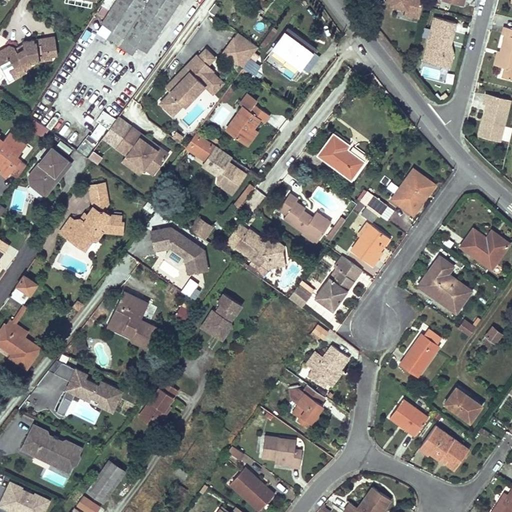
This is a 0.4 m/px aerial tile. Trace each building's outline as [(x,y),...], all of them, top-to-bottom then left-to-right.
[(109,39),(130,6),(121,0),(115,0),(101,22),(113,30),(107,38),(109,39)] [(121,0),(130,6),(162,26),(178,0),(121,0)] [(383,0),(382,5),(418,16),(422,0),(383,0)] [(214,2),(208,10),(214,14),(219,6),(214,2)] [(250,9),(257,14),(261,9),(254,4),(250,9)] [(146,51),(162,26),(130,6),(109,39),(131,53),(136,45),(146,51)] [(427,37),(422,59),(441,63),(442,58),(450,60),(452,51),(450,43),(449,43),(445,42),(448,29),(452,30),(455,20),(433,15),(430,24),(435,26),(432,39),(427,37)] [(113,30),(101,22),(96,31),(107,38),(113,30)] [(435,26),(430,24),(427,37),(432,39),(435,26)] [(511,77),(511,25),(505,24),(502,32),(505,33),(501,49),(497,63),(505,65),(502,75),(511,77)] [(81,37),(88,40),(93,31),(85,28),(81,37)] [(300,37),(288,28),(274,49),(300,68),(312,52),(297,41),(300,37)] [(242,66),(250,56),(257,46),(237,31),(222,51),(242,66)] [(315,47),(300,37),(297,41),(312,52),(315,47)] [(10,45),(0,50),(0,63),(0,64),(11,59),(15,67),(11,69),(15,78),(27,72),(25,69),(29,64),(29,62),(46,59),(46,56),(50,55),(55,54),(53,38),(32,41),(32,39),(21,40),(23,44),(25,48),(19,51),(17,48),(17,46),(10,45)] [(196,53),(185,65),(189,70),(170,90),(170,91),(183,103),(185,105),(205,84),(202,81),(211,70),(213,69),(207,63),(214,56),(205,47),(198,54),(196,53)] [(253,58),(250,56),(242,66),(240,68),(245,70),(248,71),(250,71),(252,70),(254,68),(255,65),(255,62),(254,60),(253,58)] [(441,63),(422,59),(421,63),(448,70),(450,60),(442,58),(441,63)] [(11,59),(0,64),(9,82),(15,78),(11,69),(15,67),(11,59)] [(294,78),(298,67),(288,63),(284,74),(294,78)] [(165,86),(170,90),(189,70),(185,65),(165,86)] [(223,81),(211,70),(202,81),(205,84),(212,92),(223,81)] [(225,101),(235,87),(230,83),(220,97),(225,101)] [(160,101),(173,114),(183,103),(170,91),(160,101)] [(482,122),(479,134),(499,139),(508,99),(485,94),(483,103),(486,103),(483,117),(486,118),(486,122),(482,122)] [(242,105),(225,129),(243,141),(254,127),(260,118),(264,121),(269,114),(254,103),(249,110),(242,105)] [(152,135),(134,122),(119,143),(155,169),(170,148),(161,141),(159,144),(150,138),(152,135)] [(45,137),(48,127),(38,124),(35,134),(45,137)] [(62,135),(73,140),(77,128),(66,124),(62,135)] [(247,144),(257,129),(254,127),(243,141),(247,144)] [(15,155),(24,143),(7,130),(0,140),(0,139),(0,160),(3,162),(0,166),(0,171),(5,175),(12,165),(18,158),(15,155)] [(176,131),(172,136),(185,146),(186,144),(188,141),(176,131)] [(204,163),(218,173),(216,182),(231,193),(245,175),(227,161),(231,157),(195,132),(188,141),(186,144),(207,159),(204,163)] [(348,145),(333,134),(319,152),(350,177),(363,161),(346,148),(348,145)] [(51,146),(27,175),(28,183),(37,183),(46,190),(54,181),(51,179),(54,176),(53,174),(59,166),(55,163),(62,155),(51,146)] [(95,152),(91,159),(98,163),(102,156),(95,152)] [(63,170),(70,162),(62,155),(55,163),(59,166),(53,174),(54,176),(51,179),(54,181),(57,178),(63,170)] [(12,165),(5,175),(12,180),(19,170),(12,165)] [(413,214),(434,184),(412,169),(391,198),(413,214)] [(104,182),(88,184),(90,192),(105,189),(104,182)] [(28,183),(42,195),(46,190),(37,183),(28,183)] [(239,206),(254,187),(249,184),(234,203),(239,206)] [(105,189),(90,192),(92,207),(87,215),(83,221),(80,219),(73,220),(70,218),(66,224),(76,231),(72,237),(79,242),(77,244),(86,251),(94,239),(97,241),(103,233),(123,234),(123,223),(120,222),(120,216),(109,215),(102,210),(107,203),(105,189)] [(318,238),(330,222),(315,212),(312,216),(310,219),(302,213),(304,210),(305,208),(295,201),(297,199),(290,193),(278,209),(285,214),(283,218),(302,231),(304,227),(318,238)] [(379,215),(385,205),(373,196),(366,206),(376,214),(379,215)] [(376,214),(366,206),(360,214),(371,221),(376,214)] [(312,216),(304,210),(302,213),(310,219),(312,216)] [(189,229),(206,239),(215,225),(197,215),(189,229)] [(340,217),(332,228),(336,231),(344,220),(340,217)] [(379,250),(388,237),(366,221),(356,234),(360,237),(350,250),(371,265),(378,257),(375,255),(379,250)] [(60,233),(70,239),(77,244),(79,242),(72,237),(76,231),(66,224),(60,233)] [(240,225),(229,240),(236,245),(234,248),(259,266),(264,260),(268,262),(282,262),(282,252),(274,247),(266,247),(264,245),(266,243),(249,230),(248,231),(240,225)] [(153,231),(157,251),(172,248),(181,254),(183,252),(187,254),(185,256),(187,257),(190,272),(209,269),(205,250),(172,227),(153,231)] [(318,238),(304,227),(302,231),(316,241),(318,238)] [(491,239),(473,227),(460,247),(491,269),(510,244),(496,233),(491,239)] [(325,238),(329,241),(336,231),(332,228),(325,238)] [(453,242),(447,237),(443,243),(449,247),(453,242)] [(236,245),(229,240),(227,242),(234,248),(236,245)] [(275,243),(266,243),(264,245),(266,247),(274,247),(282,252),(284,249),(275,243)] [(361,270),(341,256),(333,267),(339,270),(332,279),(329,277),(314,297),(333,310),(361,270)] [(453,266),(439,256),(420,283),(438,296),(437,298),(455,312),(470,290),(448,273),(453,266)] [(23,305),(37,284),(24,275),(10,295),(23,305)] [(195,300),(203,288),(189,279),(181,291),(195,300)] [(297,285),(295,287),(309,296),(310,294),(297,285)] [(295,287),(287,298),(301,308),(309,296),(295,287)] [(141,319),(148,302),(122,290),(108,322),(117,326),(119,331),(124,333),(128,332),(132,334),(131,337),(134,339),(148,346),(157,326),(141,319)] [(213,309),(201,326),(212,334),(218,324),(225,328),(231,328),(232,321),(244,304),(227,290),(219,302),(223,304),(218,312),(213,309)] [(16,322),(26,307),(23,305),(13,320),(16,322)] [(185,324),(192,313),(181,305),(174,317),(185,324)] [(10,318),(6,324),(25,337),(29,331),(16,322),(13,320),(10,318)] [(456,328),(468,336),(475,325),(463,318),(456,328)] [(117,326),(108,322),(106,326),(119,331),(117,326)] [(10,356),(26,367),(40,347),(25,337),(6,324),(4,323),(0,329),(0,344),(12,353),(10,356)] [(218,324),(212,334),(222,341),(231,328),(225,328),(218,324)] [(312,331),(323,339),(327,333),(316,325),(312,331)] [(491,348),(502,332),(492,325),(481,341),(491,348)] [(440,337),(427,328),(423,334),(436,343),(440,337)] [(423,334),(421,333),(400,363),(417,375),(438,345),(436,343),(423,334)] [(340,369),(349,357),(332,345),(324,357),(316,351),(306,364),(313,369),(308,376),(323,387),(326,383),(337,367),(340,369)] [(66,416),(73,396),(116,411),(124,389),(88,376),(89,371),(53,359),(43,386),(63,393),(56,412),(66,416)] [(337,367),(326,383),(331,387),(342,371),(340,369),(337,367)] [(167,404),(177,390),(163,380),(140,413),(149,421),(153,415),(157,418),(160,420),(166,412),(163,410),(167,404)] [(322,404),(326,397),(308,384),(303,391),(305,392),(297,403),(299,405),(293,413),(300,418),(298,420),(303,424),(319,421),(317,412),(323,405),(322,404)] [(481,403),(456,386),(445,403),(470,421),(481,403)] [(429,418),(404,399),(390,418),(400,425),(402,423),(410,430),(409,431),(416,437),(429,418)] [(149,421),(140,413),(138,416),(151,426),(157,418),(153,415),(149,421)] [(402,423),(400,425),(409,431),(410,430),(402,423)] [(48,431),(34,424),(22,449),(36,455),(38,451),(44,454),(48,454),(53,456),(50,462),(57,465),(59,461),(63,463),(65,469),(70,471),(75,462),(77,463),(81,456),(78,455),(82,447),(66,439),(64,440),(59,438),(60,436),(53,433),(53,435),(48,433),(48,431)] [(441,437),(444,431),(436,426),(433,431),(441,437)] [(447,464),(455,469),(469,449),(444,431),(441,437),(433,431),(420,448),(429,455),(431,452),(440,459),(443,455),(449,459),(447,464)] [(296,439),(265,435),(262,457),(276,458),(294,461),(293,464),(293,466),(300,467),(303,449),(295,448),(296,439)] [(241,451),(232,445),(228,450),(238,457),(241,451)] [(38,451),(36,455),(50,462),(53,456),(48,454),(44,454),(38,451)] [(443,455),(440,459),(447,464),(449,459),(443,455)] [(108,459),(87,490),(104,501),(125,471),(108,459)] [(187,473),(177,466),(173,472),(183,479),(187,473)] [(261,481),(246,467),(230,484),(259,511),(276,495),(269,488),(267,491),(258,483),(261,481)] [(23,485),(11,480),(0,503),(0,511),(1,511),(43,511),(50,498),(35,491),(34,492),(22,487),(23,485)] [(267,491),(269,488),(261,481),(258,483),(267,491)] [(204,493),(208,486),(205,484),(200,491),(204,493)] [(180,500),(187,490),(180,485),(173,495),(180,500)] [(382,511),(391,498),(373,485),(359,507),(352,502),(344,511),(374,511),(375,511),(378,507),(382,511)] [(505,507),(502,511),(511,511),(511,488),(508,495),(509,496),(511,497),(505,507)] [(77,505),(87,511),(98,511),(102,506),(83,494),(77,505)] [(505,507),(511,497),(509,496),(503,506),(505,507)]
